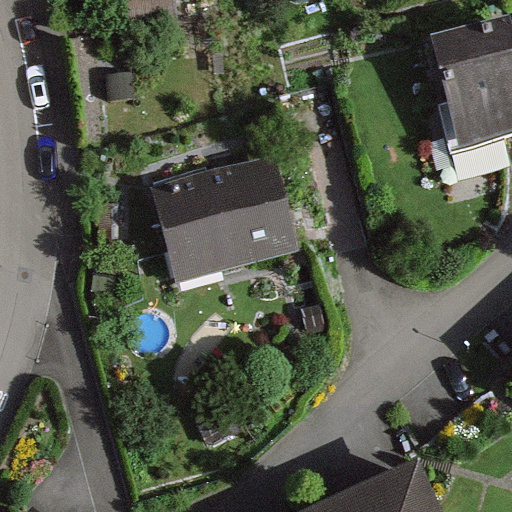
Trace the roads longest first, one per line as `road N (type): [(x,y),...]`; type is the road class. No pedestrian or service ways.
road 1 (residential): [(511,274),(232,511)]
road 2 (residential): [(0,62),(22,182),(14,301),(0,352)]
